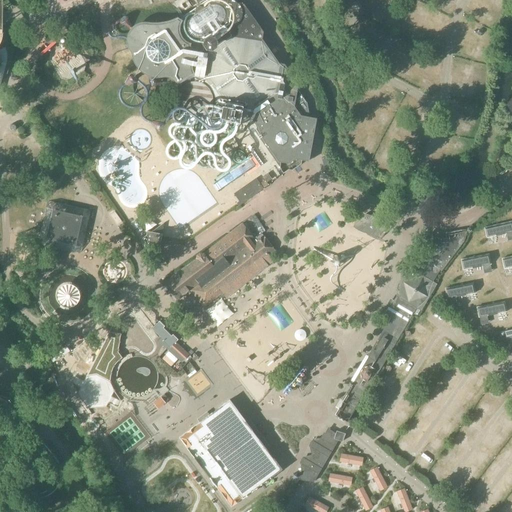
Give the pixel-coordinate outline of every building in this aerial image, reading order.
[(180,22),(179,24),(179,26),(178,28),(178,29),(179,31),(179,33),(180,36),(181,37),(181,39),(183,41),(186,42),(189,44),(188,47),(191,50),(194,54),(196,51),(198,51),(200,50),(202,50),(204,49),(205,49),(207,50),(206,58),(204,65),(202,79),(201,79),(198,78),(196,78),(195,77),(192,74),(192,73),(190,74),(187,75),(186,70),(181,71),(178,75),(181,79),(179,80),(177,81),(178,83),(178,85),(178,86),(178,89),(176,94),(176,99),(177,104),(179,109),(183,113),(187,116),(190,116),(192,117),(195,117),(198,117),(200,116),(203,115),(207,113),(210,108),(213,104),(213,98),(219,106),(227,107),(226,109),(226,112),(226,113),(225,115),(227,115),(228,116),(235,117),(237,117),(238,117),(240,118),(241,116),(250,118),(256,126),(256,129),(257,131),(255,132),(280,167),(279,167),(283,173),(287,170),(293,171),(293,170),(300,171),(301,160),(309,161),(313,139),(316,118),(309,116),(307,103),(297,90),(298,84),(284,64),(279,63),(262,39),(263,31),(243,4),(235,3),(235,0),(206,0),(187,14),(185,16),(183,17),(183,18),(181,20),(180,22)] [(70,29),(59,35),(63,43),(51,49),(50,56),(60,76),(68,78),(85,69),(87,61),(92,59),(80,36),(73,33),(70,29)] [(511,139),(510,135),(508,137),(506,134),(500,137),(491,161),(495,168),(497,166),(498,169),(503,166),(504,165),(506,157),(504,156),(506,148),(508,149),(510,145),(511,140),(511,139)] [(224,161),(214,167),(218,174),(226,185),(230,192),(249,179),(254,175),(263,169),(243,141),(221,156),(224,161)] [(263,189),(257,180),(235,195),(239,201),(236,202),(239,206),(263,189)] [(90,211),(71,206),(47,201),(39,237),(38,243),(39,244),(74,252),(80,253),(81,252),(90,211)] [(176,301),(177,300),(190,290),(203,307),(222,293),(226,298),(273,260),(269,256),(275,251),(261,234),(265,231),(255,214),(243,223),(242,223),(163,282),(176,301)] [(379,239),(391,226),(367,214),(353,227),(379,239)] [(511,220),(484,227),(486,238),(511,232),(511,220)] [(149,247),(157,259),(163,223),(151,232),(146,231),(146,235),(142,238),(145,241),(144,246),(149,247)] [(330,409),(328,413),(329,418),(333,420),(334,420),(337,421),(338,425),(342,424),(344,420),(348,422),(416,307),(420,309),(435,284),(432,282),(439,270),(441,271),(463,241),(467,230),(469,232),(470,230),(470,229),(467,228),(467,230),(447,233),(447,237),(435,239),(425,245),(427,252),(420,253),(418,254),(416,255),(415,257),(415,259),(415,261),(416,265),(411,274),(408,274),(404,279),(400,286),(399,290),(400,293),(397,300),(392,297),(382,313),(391,319),(388,325),(384,332),(380,338),(374,334),(366,347),(373,351),(350,389),(337,411),(335,413),(330,409)] [(488,253),(460,259),(462,270),(490,264),(488,253)] [(511,255),(501,258),(503,268),(511,266),(511,255)] [(473,282),(444,288),(446,298),(475,293),(473,282)] [(504,301),(476,306),(478,317),(506,311),(504,301)] [(170,347),(176,341),(157,323),(148,333),(156,341),(160,337),(170,347)] [(511,329),(494,333),(495,342),(511,337),(511,329)] [(161,397),(154,403),(158,408),(165,403),(165,402),(168,400),(164,395),(161,398),(161,397)] [(229,400),(178,438),(231,507),(281,468),(229,400)] [(0,411),(0,412),(11,426),(16,423),(4,408),(0,411)] [(294,478),(292,480),(294,482),(297,480),(313,482),(337,440),(342,442),(345,433),(337,431),(336,434),(329,430),(326,432),(322,440),(313,442),(311,446),(313,452),(311,457),(304,459),(302,463),(303,468),(300,473),(292,474),(293,476),(294,478)] [(362,463),(363,455),(341,452),(340,461),(362,463)] [(377,464),(369,467),(378,488),(386,485),(377,464)] [(351,483),(352,475),(330,472),(329,481),(351,483)] [(362,484),(355,488),(363,508),(371,505),(362,484)] [(404,485),(396,489),(405,509),(412,506),(404,485)] [(310,494),(306,502),(323,511),(325,511),(328,508),(329,506),(310,494)]
